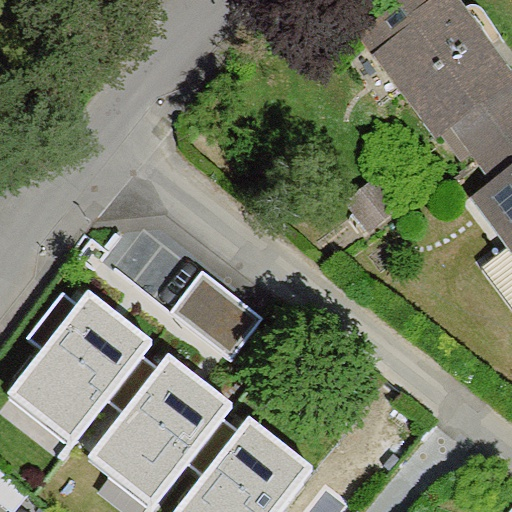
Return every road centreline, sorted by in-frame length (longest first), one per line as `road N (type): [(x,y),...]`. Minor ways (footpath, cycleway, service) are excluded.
road 1 (residential): [(511,456),(112,136)]
road 2 (residential): [(0,281),(112,136)]
road 3 (residential): [(112,136),(221,0)]
